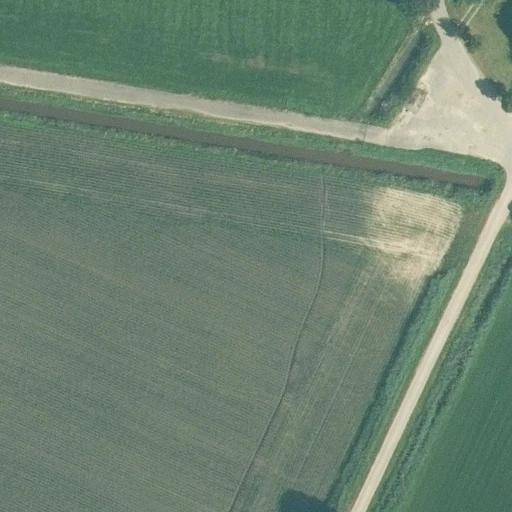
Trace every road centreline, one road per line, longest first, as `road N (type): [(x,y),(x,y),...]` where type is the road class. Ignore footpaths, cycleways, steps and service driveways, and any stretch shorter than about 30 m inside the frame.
road 1 (unclassified): [(354,511),(511,182)]
road 2 (unclassified): [(511,155),(438,0)]
